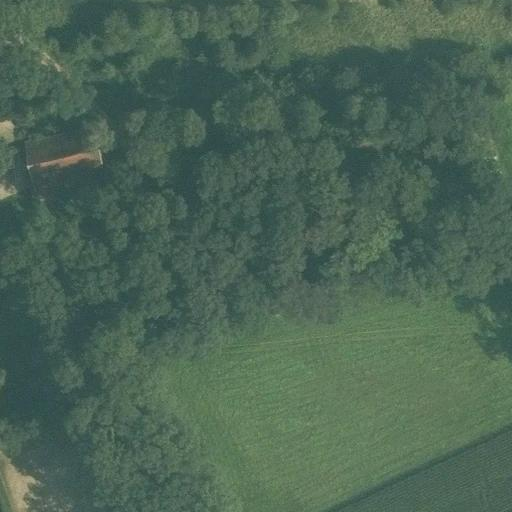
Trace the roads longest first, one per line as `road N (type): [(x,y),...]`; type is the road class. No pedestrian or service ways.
road 1 (track): [(168,511),(103,367),(105,329),(137,216),(134,171),(108,122),(12,27),(8,0)]
road 2 (track): [(139,194),(489,115)]
